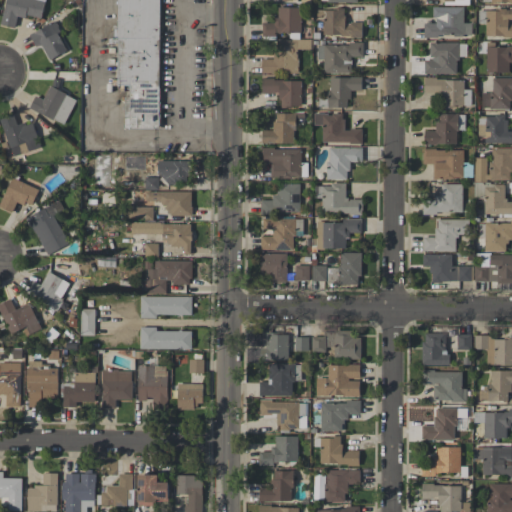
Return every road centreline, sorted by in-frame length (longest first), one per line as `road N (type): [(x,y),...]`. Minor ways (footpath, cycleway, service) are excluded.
road 1 (residential): [(395,0),(390,511)]
road 2 (tertiary): [(229,0),(227,511)]
road 3 (residential): [(511,309),(229,307)]
road 4 (residential): [(228,442),(0,437)]
